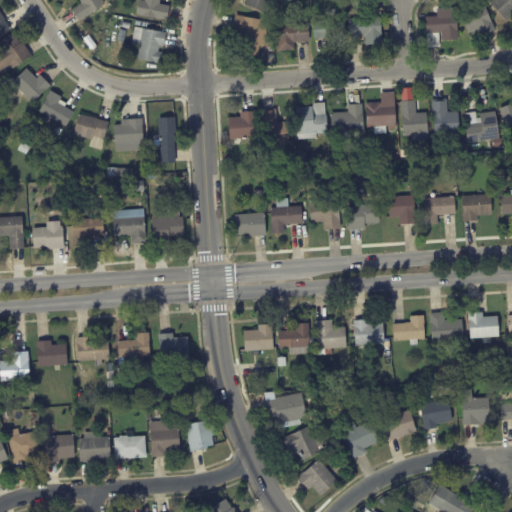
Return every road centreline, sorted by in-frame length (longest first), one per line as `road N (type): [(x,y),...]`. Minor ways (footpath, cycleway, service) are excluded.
road 1 (residential): [(28,0),(74,65),(129,88),(461,68),(511,53)]
road 2 (secondary): [(511,251),(0,284)]
road 3 (secondary): [(212,294),(511,274)]
road 4 (tertiary): [(201,0),(212,294)]
road 5 (residential): [(250,460),(186,484),(43,492),(0,504)]
road 6 (tertiary): [(212,294),(231,413),(279,511)]
road 7 (residential): [(508,467),(476,454),(415,463),(332,511)]
road 8 (secondary): [(0,307),(129,300)]
